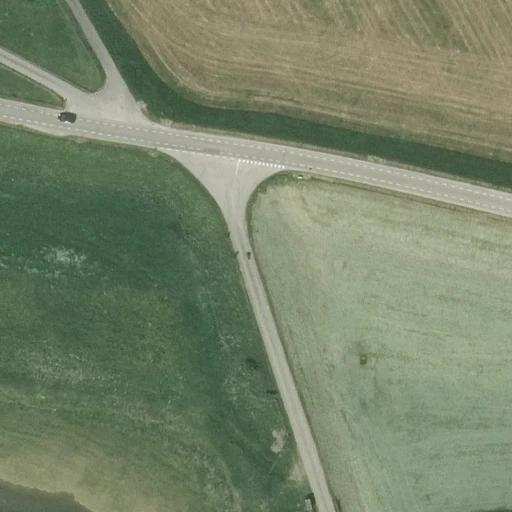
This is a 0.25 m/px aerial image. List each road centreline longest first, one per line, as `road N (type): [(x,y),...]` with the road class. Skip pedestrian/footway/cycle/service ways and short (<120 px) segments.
road 1 (unclassified): [(326,511),(230,210),(230,148)]
road 2 (tertiary): [(230,148),(511,209)]
road 3 (tertiary): [(0,111),(230,148)]
